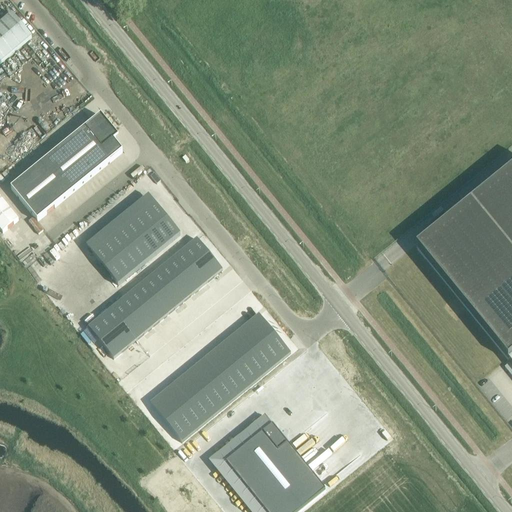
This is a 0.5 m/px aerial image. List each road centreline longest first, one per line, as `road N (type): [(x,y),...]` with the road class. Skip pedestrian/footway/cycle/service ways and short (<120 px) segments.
road 1 (tertiary): [(507,511),(92,0)]
road 2 (unknown): [(54,231),(153,151)]
road 3 (unknown): [(0,154),(97,82)]
